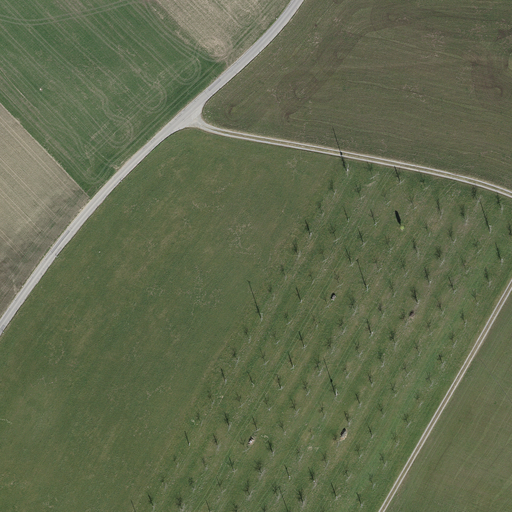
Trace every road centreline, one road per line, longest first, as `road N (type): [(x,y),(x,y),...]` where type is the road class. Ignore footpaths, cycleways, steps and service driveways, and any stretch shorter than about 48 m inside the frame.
road 1 (unclassified): [(299,0),(123,170),(0,331)]
road 2 (track): [(184,116),(468,174),(511,191)]
road 3 (track): [(511,281),(380,511)]
